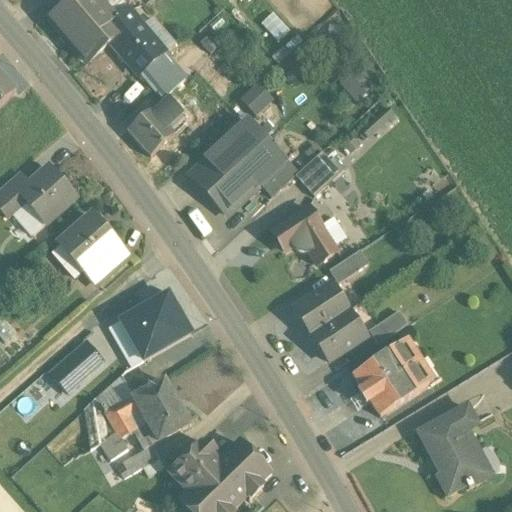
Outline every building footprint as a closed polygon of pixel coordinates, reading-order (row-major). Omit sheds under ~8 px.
[(95,0),(65,0),(46,17),(87,65),(111,45),(124,34),(115,23),(98,3),(95,0)] [(142,29),(128,12),(115,23),(124,34),(111,45),(138,78),(163,57),(139,31),(142,29)] [(163,57),(138,78),(148,91),(162,75),(170,65),(163,57)] [(148,91),(148,92),(160,106),(165,102),(177,93),(162,75),(148,91)] [(359,104),(373,89),(358,75),(343,90),(359,104)] [(0,108),(15,95),(0,77),(0,108)] [(273,103),(259,87),(241,103),(255,119),(273,103)] [(177,116),(165,102),(160,106),(156,109),(163,117),(158,121),(164,127),(177,116)] [(163,117),(156,109),(152,113),(158,121),(163,117)] [(152,113),(151,113),(127,134),(149,160),(174,139),(164,127),(158,121),(152,113)] [(248,125),(225,147),(239,162),(232,168),(238,163),(242,168),(267,145),(248,125)] [(267,145),(242,168),(238,163),(232,168),(255,193),(259,189),(259,188),(285,164),(267,145)] [(225,147),(204,166),(217,180),(231,167),(232,168),(239,162),(225,147)] [(297,178),(294,180),(313,201),(339,178),(320,157),(297,178)] [(285,164),(259,188),(259,189),(271,202),(294,180),(297,178),(285,164)] [(204,166),(189,179),(202,193),(217,180),(204,166)] [(217,180),(202,193),(226,219),(255,193),(232,168),(231,167),(217,180)] [(74,203),(48,172),(27,190),(19,198),(26,206),(45,228),(74,203)] [(16,178),(0,192),(0,213),(8,222),(26,206),(19,198),(27,190),(16,178)] [(336,256),(307,212),(271,236),(283,254),(290,250),(295,254),(298,256),(304,257),(308,257),(315,269),(336,256)] [(114,247),(91,220),(61,247),(86,275),(118,246),(117,245),(114,247)] [(118,246),(86,275),(98,289),(131,261),(118,246)] [(359,255),(328,275),(337,288),(368,268),(359,255)] [(331,288),(294,312),(311,339),(348,315),(331,288)] [(143,365),(191,339),(168,295),(119,321),(143,365)] [(348,315),(311,339),(329,366),(366,341),(348,315)] [(398,315),(369,335),(377,348),(407,329),(398,315)] [(378,362),(352,379),(362,394),(357,397),(364,408),(369,405),(379,420),(428,388),(401,346),(378,362)] [(67,396),(102,365),(86,347),(52,378),(67,396)] [(121,379),(83,413),(90,454),(100,447),(100,446),(116,436),(105,416),(119,408),(132,402),(133,401),(121,379)] [(133,401),(132,402),(138,413),(157,446),(189,428),(164,384),(133,401)] [(132,402),(119,408),(126,420),(138,413),(132,402)] [(119,408),(105,416),(116,436),(120,443),(120,442),(133,435),(134,434),(126,420),(119,408)] [(157,446),(138,413),(126,420),(134,434),(133,435),(143,453),(151,449),(157,446)] [(466,413),(419,439),(428,456),(432,453),(445,476),(437,481),(447,500),(466,490),(468,493),(482,485),(462,449),(459,451),(454,442),(475,430),(466,413)] [(116,436),(100,446),(100,447),(110,463),(127,453),(120,442),(120,443),(116,436)] [(214,458),(207,450),(204,453),(198,446),(167,476),(187,497),(178,506),(183,511),(231,511),(242,502),(247,507),(263,493),(257,487),(267,478),(254,464),(252,465),(237,449),(218,467),(212,461),(214,458)] [(159,462),(151,449),(143,453),(116,469),(123,482),(143,471),(159,462)] [(159,462),(143,471),(147,480),(164,471),(159,462)] [(19,511),(0,490),(0,511),(19,511)]
